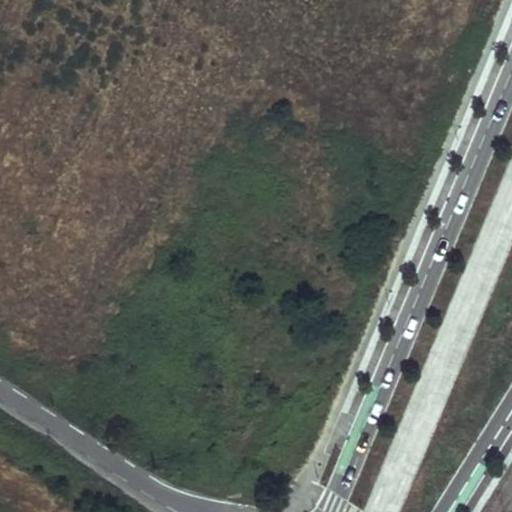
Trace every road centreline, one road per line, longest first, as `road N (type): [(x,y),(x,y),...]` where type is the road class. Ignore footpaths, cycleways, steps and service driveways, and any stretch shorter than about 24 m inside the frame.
road 1 (tertiary): [(511,83),(332,511)]
road 2 (unclassified): [(0,388),(158,490),(214,511)]
road 3 (tertiary): [(446,511),(511,407)]
